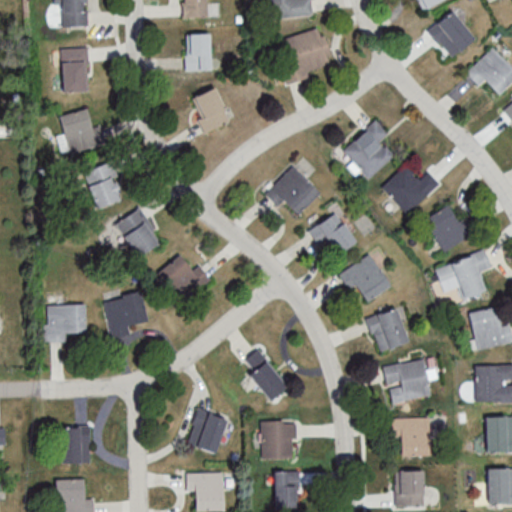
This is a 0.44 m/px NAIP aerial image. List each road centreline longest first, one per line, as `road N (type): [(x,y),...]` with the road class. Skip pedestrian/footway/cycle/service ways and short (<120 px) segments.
road 1 (residential): [(348,511),(338,383),(312,320),(278,271),(173,174),(148,111),(136,0)]
road 2 (residential): [(284,279),(163,370),(114,383),(0,389)]
road 3 (residential): [(511,203),(390,68),(360,0)]
road 4 (residential): [(390,68),(276,131),(195,196)]
road 5 (residential): [(140,511),(135,377)]
